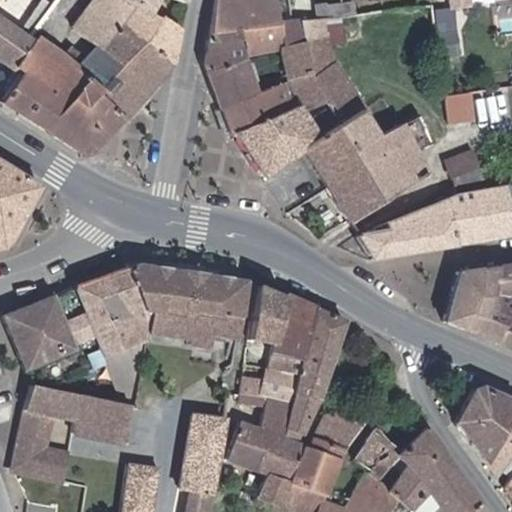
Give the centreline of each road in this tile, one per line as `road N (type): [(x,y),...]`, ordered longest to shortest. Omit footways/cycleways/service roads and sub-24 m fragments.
road 1 (primary): [(162,220),(244,239),(426,335)]
road 2 (residential): [(199,0),(162,220)]
road 3 (residential): [(426,335),(414,382),(507,511)]
road 4 (secondary): [(0,276),(51,262),(92,234),(113,204)]
road 5 (primary): [(0,134),(113,204)]
